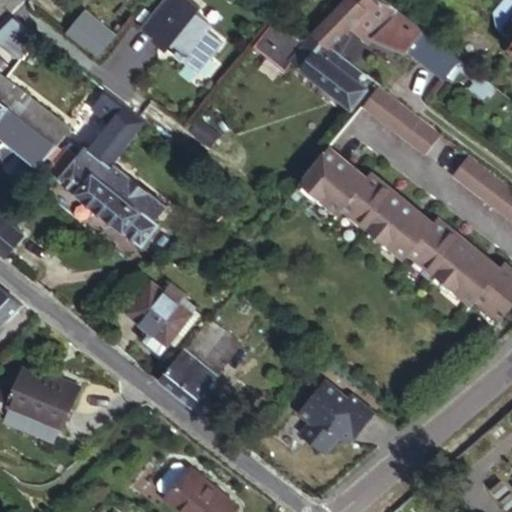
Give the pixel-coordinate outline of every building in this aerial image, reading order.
[(201,7),(191,0),(161,0),(140,28),(151,36),(149,39),(165,52),(167,50),(170,46),(178,52),(175,56),(198,73),(223,42),(208,31),(211,25),(202,17),(201,7)] [(384,0),(339,0),(307,32),(323,45),(344,24),(362,41),(368,35),(371,39),(402,53),(403,51),(420,29),(384,0)] [(511,52),(511,9),(499,26),(510,34),(502,45),(511,52)] [(70,35),(104,60),(122,35),(88,10),(70,35)] [(8,14),(0,22),(0,46),(11,56),(31,32),(8,14)] [(323,45),(307,32),(300,39),(269,15),(248,44),(279,67),(285,60),(287,61),(347,107),(367,79),(323,45)] [(440,79),(456,57),(420,29),(403,51),(440,79)] [(248,44),(247,45),(280,70),(287,61),(285,60),(279,67),(248,44)] [(170,46),(167,50),(175,56),(178,52),(170,46)] [(0,79),(0,104),(3,107),(51,146),(64,130),(0,79)] [(437,133),(373,83),(356,104),(420,154),(437,133)] [(48,149),(51,146),(3,107),(0,109),(0,131),(23,151),(5,172),(15,180),(48,149)] [(108,165),(82,144),(74,154),(60,142),(54,148),(41,165),(72,189),(90,169),(99,176),(108,165)] [(325,148),(299,181),(339,211),(342,206),(404,253),(408,249),(470,297),(475,293),(502,313),(511,300),(511,264),(503,257),(499,263),(490,274),(474,262),(482,250),(435,214),(431,219),(420,233),(405,220),(415,207),(369,172),(364,178),(355,189),(340,178),(349,166),(325,148)] [(511,191),(465,155),(449,176),(511,226),(511,191)] [(167,213),(108,165),(99,176),(90,169),(72,189),(148,251),(167,229),(159,223),(167,213)] [(364,178),(349,166),(340,178),(355,189),(364,178)] [(431,219),(415,207),(405,220),(420,233),(431,219)] [(0,251),(16,232),(0,220),(0,251)] [(499,263),(482,250),(474,262),(490,274),(499,263)] [(150,282),(125,313),(144,327),(166,343),(167,341),(175,331),(180,335),(197,312),(193,309),(190,312),(175,301),(181,292),(167,282),(160,290),(150,282)] [(0,327),(21,306),(0,290),(0,327)] [(237,343),(207,319),(158,379),(191,405),(216,375),(213,372),(237,343)] [(166,343),(144,327),(134,341),(155,357),(166,343)] [(175,331),(167,341),(173,345),(180,335),(175,331)] [(14,370),(0,407),(57,427),(72,383),(52,376),(50,382),(14,370)] [(342,396),(319,378),(292,412),(303,420),(294,431),(321,452),(334,435),(340,439),(347,429),(351,433),(369,410),(345,392),(342,396)] [(347,429),(340,439),(343,442),(351,433),(347,429)] [(155,486),(164,494),(186,469),(178,461),(171,462),(155,480),(155,486)] [(163,495),(183,511),(223,511),(231,504),(187,468),(186,469),(164,494),(163,495)]
